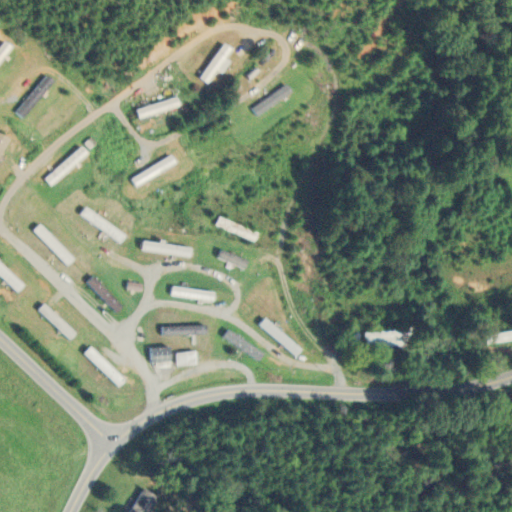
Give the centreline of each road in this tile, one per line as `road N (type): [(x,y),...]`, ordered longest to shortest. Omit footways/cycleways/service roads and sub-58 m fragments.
road 1 (tertiary): [(114,443),(143,420),(210,394),(441,391),(511,374)]
road 2 (residential): [(114,443),(0,339)]
